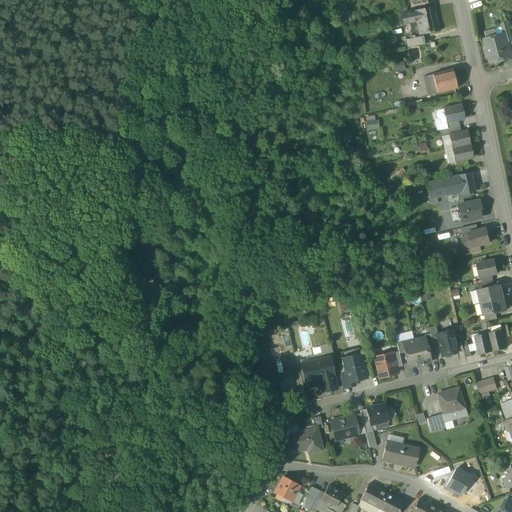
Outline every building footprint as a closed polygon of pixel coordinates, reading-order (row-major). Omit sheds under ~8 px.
[(417,21),(420,35),(438,31),(433,8),(401,14),(403,24),(417,21)] [(504,34),(507,43),(511,41),(511,39),(507,24),(501,25),(503,34),(504,34)] [(489,56),(490,63),(511,57),(507,43),(504,34),(503,34),(484,40),(486,47),(484,50),(485,55),(489,56)] [(424,36),(406,38),(407,46),(425,44),(424,36)] [(432,75),(436,94),(456,88),(451,70),(432,75)] [(423,78),(427,96),(436,94),(432,75),(423,78)] [(443,109),(446,123),(458,121),(464,119),(461,105),(443,109)] [(378,120),(375,120),(374,115),(366,116),(368,130),(379,128),(378,120)] [(446,123),(447,129),(459,127),(458,121),(446,123)] [(447,129),(449,135),(460,132),(459,127),(447,129)] [(449,135),(452,149),(469,145),(466,131),(460,132),(449,135)] [(415,153),(427,149),(425,143),(413,147),(415,153)] [(472,158),(469,145),(452,149),(455,162),(466,160),(472,158)] [(448,164),(455,162),(452,149),(445,150),(448,164)] [(455,162),(456,168),(468,166),(466,160),(455,162)] [(447,195),(458,193),(458,192),(461,191),(462,195),(474,192),(472,183),(470,174),(461,176),(461,173),(449,176),(450,178),(443,180),(447,195)] [(426,184),(429,199),(447,195),(443,180),(426,184)] [(479,202),(457,207),(460,222),(483,217),(479,202)] [(459,229),(461,236),(467,234),(467,233),(474,232),(473,226),(459,229)] [(467,233),(467,234),(470,248),(479,246),(489,244),(486,229),(478,231),(474,232),(467,233)] [(464,250),(470,248),(467,234),(461,236),(464,250)] [(480,251),(479,246),(470,248),(464,250),(465,254),(480,251)] [(477,264),(480,278),(492,275),(497,274),(494,260),(477,264)] [(480,278),(481,284),(492,281),(493,281),(492,275),(480,278)] [(478,284),(479,290),(494,287),(492,281),(481,284),(478,284)] [(478,290),(481,303),(503,298),(500,285),(494,287),(479,290),(478,290)] [(481,303),(478,290),(470,292),(473,305),(481,303)] [(506,311),(503,298),(481,303),(484,316),(496,313),(506,311)] [(484,316),(485,321),(486,321),(497,319),(496,313),(484,316)] [(502,330),(504,338),(510,337),(507,325),(501,327),(502,330)] [(430,334),(433,346),(438,344),(436,334),(437,334),(435,326),(428,328),(430,334)] [(502,330),(489,334),(493,351),(506,348),(504,338),(502,330)] [(394,335),(396,342),(402,341),(403,343),(413,340),(411,331),(394,335)] [(438,344),(442,357),(458,353),(457,352),(455,343),(453,333),(447,335),(443,333),(437,334),(436,334),(438,344)] [(424,337),(427,347),(433,346),(430,334),(423,335),(424,337)] [(479,354),(493,351),(489,334),(475,337),(476,343),(478,351),(479,354)] [(424,337),(413,340),(403,343),(402,343),(404,352),(408,368),(419,365),(431,363),(427,347),(424,337)] [(398,352),(399,354),(404,352),(402,343),(403,343),(402,341),(396,342),(398,352)] [(457,352),(464,350),(463,346),(462,342),(455,343),(457,352)] [(316,354),(318,361),(320,361),(328,359),(333,358),(330,343),(319,346),(321,353),(316,354)] [(476,343),(469,345),(470,352),(478,351),(476,343)] [(469,345),(463,346),(464,350),(465,358),(471,357),(470,352),(469,345)] [(279,347),(270,349),(272,359),(281,356),(279,347)] [(342,360),(343,360),(360,356),(358,349),(340,353),(342,360)] [(391,354),(395,368),(402,366),(399,354),(398,352),(391,354)] [(375,358),(379,377),(396,372),(395,368),(391,354),(375,358)] [(365,377),(360,356),(343,360),(346,374),(346,375),(352,374),(353,380),(354,380),(365,377)] [(329,363),(331,374),(337,372),(333,358),(328,359),(329,363)] [(320,377),(323,391),(335,388),(331,374),(329,363),(321,365),(320,361),(318,361),(303,365),(306,381),(320,377)] [(339,375),(343,390),(356,386),(354,380),(353,380),(352,374),(346,375),(346,374),(339,375)] [(476,384),(480,395),(489,392),(497,390),(493,378),(476,384)] [(437,396),(443,414),(443,415),(464,409),(458,388),(449,391),(449,392),(437,396)] [(489,392),(480,395),(482,401),(491,398),(489,392)] [(507,421),(511,419),(511,409),(509,401),(500,405),(507,422),(507,421)] [(387,421),(389,421),(386,409),(385,405),(366,409),(368,420),(362,422),(364,429),(365,433),(365,434),(372,432),(370,425),(387,421)] [(391,407),(386,409),(389,421),(394,419),(391,407)] [(415,416),(413,408),(406,410),(409,421),(416,419),(415,416)] [(360,414),(361,416),(362,422),(368,420),(366,409),(359,411),(360,414)] [(466,416),(464,409),(443,415),(443,414),(441,415),(443,423),(451,420),(466,416)] [(423,414),(415,416),(416,419),(417,425),(425,423),(423,414)] [(426,419),(430,432),(445,428),(443,423),(441,415),(426,419)] [(364,429),(362,422),(361,416),(354,418),(357,430),(364,429)] [(316,428),(317,429),(323,428),(322,427),(320,417),(312,418),(315,429),(316,428)] [(330,421),(335,440),(336,440),(335,438),(348,435),(349,437),(358,435),(357,430),(354,418),(345,421),(345,418),(330,421)] [(451,420),(443,423),(445,428),(446,431),(454,428),(451,420)] [(372,432),(373,432),(389,428),(387,421),(370,425),(372,432)] [(307,449),(308,454),(322,450),(317,429),(316,428),(315,429),(287,436),(291,453),(307,449)] [(365,434),(368,448),(376,447),(373,432),(372,432),(365,434)] [(387,442),(401,445),(402,439),(389,435),(387,442)] [(383,460),(414,467),(418,450),(401,445),(387,442),(383,460)] [(448,467),(431,473),(433,478),(450,472),(448,467)] [(471,478),(456,469),(445,487),(460,496),(471,478)] [(507,488),(511,486),(511,480),(508,469),(501,472),(507,488)] [(276,494),(289,501),(294,492),(296,493),(297,492),(300,486),(283,477),(274,493),(276,494)] [(368,502),(379,508),(386,494),(380,491),(368,485),(361,500),(368,503),(368,502)] [(320,500),(320,501),(328,504),(329,503),(336,506),(338,502),(342,494),(328,486),(324,493),(320,500)] [(301,506),(308,510),(319,491),(311,487),(301,506)] [(324,493),(319,491),(308,510),(311,511),(314,511),(315,510),(317,507),(320,501),(320,500),(324,493)] [(289,501),(276,494),(274,499),(281,502),(282,501),(291,507),(296,507),(303,495),(297,492),(296,493),(294,492),(289,501)] [(391,497),(386,494),(379,508),(387,511),(398,511),(404,503),(392,497),(391,497)] [(434,511),(436,509),(430,506),(430,505),(419,499),(412,511),(434,511)] [(368,503),(361,500),(358,506),(359,507),(359,508),(366,511),(376,511),(379,508),(368,502),(368,503)] [(511,511),(511,501),(509,500),(502,511),(511,511)] [(332,511),(336,506),(329,503),(328,504),(320,501),(317,507),(326,511),(332,511)] [(341,511),(345,506),(338,502),(336,506),(332,511),(341,511)]
